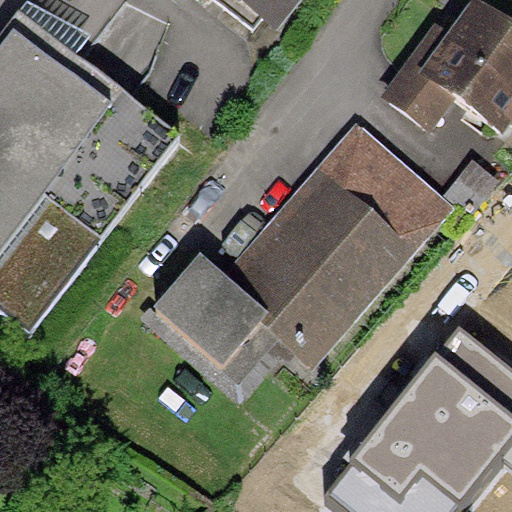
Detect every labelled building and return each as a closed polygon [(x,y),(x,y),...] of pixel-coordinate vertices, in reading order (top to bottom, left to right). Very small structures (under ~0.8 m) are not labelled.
[(235,0),(279,34),(303,0),(235,0)] [(511,127),(511,29),(472,1),(435,54),(423,45),(383,100),(431,135),(454,104),(505,138),(511,127)] [(27,20),(0,54),(0,319),(28,341),(184,140),(27,20)] [(455,212),(356,124),(225,279),(200,257),(153,314),(236,389),(278,343),(314,377),(455,212)] [(405,408),(328,502),(340,511),(471,511),(505,472),(511,477),(511,381),(460,340),(405,408)]
